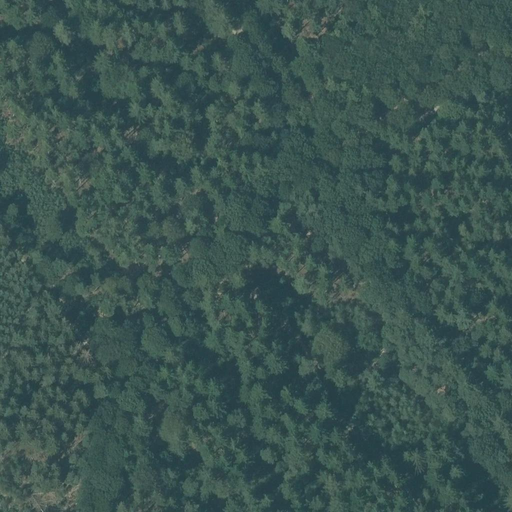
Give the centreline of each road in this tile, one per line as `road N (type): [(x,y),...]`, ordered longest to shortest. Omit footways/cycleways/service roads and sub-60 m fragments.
road 1 (track): [(511,420),(405,300),(319,153)]
road 2 (track): [(406,511),(404,482),(321,393),(306,345),(239,280),(208,264)]
road 3 (track): [(208,264),(190,251),(161,174),(47,0)]
road 4 (track): [(329,174),(511,60)]
road 5 (track): [(319,153),(228,0)]
road 6 (track): [(121,398),(169,313),(208,264)]
road 7 (track): [(208,264),(319,153)]
road 8 (track): [(40,280),(121,398)]
road 9 (track): [(184,511),(129,425),(121,398)]
